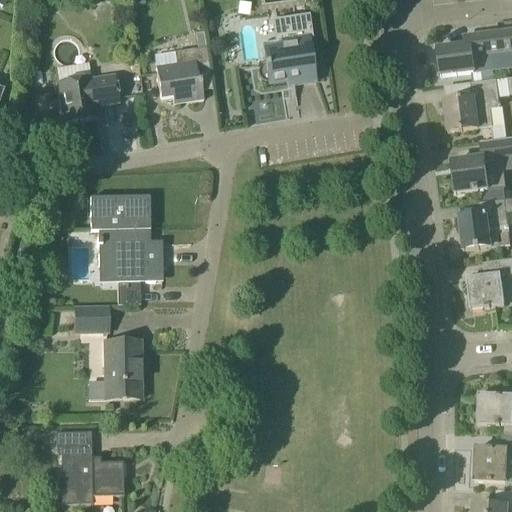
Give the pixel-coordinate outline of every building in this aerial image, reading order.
[(43,17),(59,1),(58,0),(37,0),(32,6),(43,17)] [(311,54),(309,44),(312,44),(308,17),(271,23),(274,45),(262,46),(265,68),(263,68),(259,71),(257,75),(258,80),(260,84),(264,85),(286,82),(286,85),(315,80),(313,70),(315,69),(318,67),(320,63),(319,59),(317,56),(313,54),(311,54)] [(441,80),(472,76),(492,73),(489,57),(503,55),(511,54),(511,33),(464,40),(465,49),(437,52),(441,80)] [(203,104),(202,94),(212,92),(206,50),(198,51),(190,53),(174,55),(176,68),(157,71),(160,103),(172,101),(173,108),(203,104)] [(492,73),(472,76),(473,86),(493,84),(492,73)] [(90,82),(90,80),(58,85),(60,98),(58,99),(60,111),(62,110),(65,125),(96,120),(94,108),(104,106),(104,107),(118,105),(113,79),(90,82)] [(478,131),(490,129),(489,111),(499,111),(497,100),(495,83),(493,84),(473,86),(471,86),(473,101),(444,105),(448,136),(478,132),(478,131)] [(511,160),(511,141),(506,142),(506,141),(492,143),(479,145),(481,161),(452,165),(456,197),(487,193),(487,192),(505,190),(499,162),(511,160)] [(144,245),(143,233),(148,233),(148,200),(90,201),(91,235),(98,234),(99,285),(117,285),(154,284),(154,267),(161,267),(161,245),(144,245)] [(463,254),(491,250),(510,248),(507,228),(506,216),(511,215),(511,201),(481,206),(482,218),(459,221),(463,254)] [(511,276),(511,262),(483,266),(485,280),(466,282),(470,312),(484,311),(484,312),(490,311),(489,310),(504,308),(503,298),(500,279),(511,276)] [(75,336),(107,335),(107,311),(75,311),(75,336)] [(105,385),(105,403),(140,402),(139,345),(104,345),(105,385)] [(511,398),(478,397),(477,427),(496,428),(496,429),(500,429),(500,428),(504,428),(504,439),(511,439),(511,398)] [(91,461),(90,435),(55,436),(56,451),(61,451),(62,507),(57,507),(57,508),(92,507),(92,500),(123,499),(122,465),(100,466),(100,461),(91,461)] [(511,439),(504,439),(502,439),(502,452),(476,451),(474,484),(505,486),(506,460),(511,459),(511,439)] [(511,511),(511,494),(507,494),(506,510),(473,508),(472,511),(511,511)]
